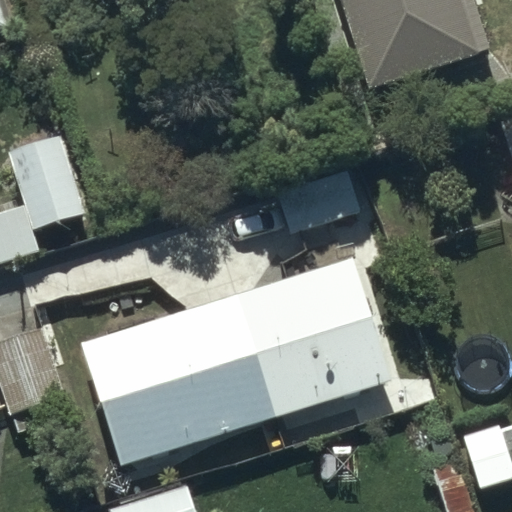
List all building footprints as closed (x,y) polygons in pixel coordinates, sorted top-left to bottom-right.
[(332,0),(363,96),(486,58),(468,0),(332,0)] [(0,35),(9,33),(0,4),(0,35)] [(0,274),(44,261),(37,237),(90,222),(67,143),(13,159),(30,214),(0,223),(0,274)] [(274,199),(285,239),(364,217),(353,177),(274,199)] [(345,265),(75,350),(114,473),(384,388),(345,265)] [(43,336),(0,349),(0,389),(10,422),(15,421),(20,439),(70,424),(43,336)] [(511,442),(496,447),(511,493),(511,442)] [(198,511),(191,491),(126,511),(198,511)]
